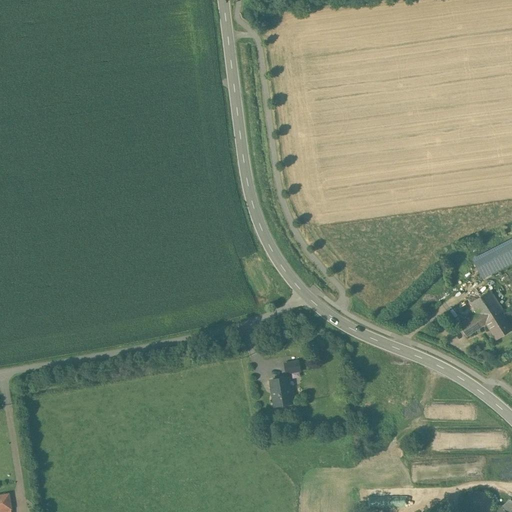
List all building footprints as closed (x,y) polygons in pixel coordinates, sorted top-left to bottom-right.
[(511,240),(473,260),(483,278),(511,263),(511,240)] [(490,291),(471,303),(478,315),(459,327),(466,336),(485,325),(482,320),(490,315),(493,319),(501,314),(504,312),(490,291)] [(501,314),(493,319),(490,315),(482,320),(485,325),(487,323),(497,339),(511,330),(501,314)] [(298,361),(285,364),(286,373),(300,371),(298,361)] [(288,378),(270,381),(274,406),(292,403),(288,378)] [(482,493),(477,492),(472,493),(467,496),(464,500),(463,505),(464,510),(464,511),(490,511),(491,511),(492,505),(491,500),(487,495),(482,493)] [(9,495),(0,496),(0,510),(11,509),(9,495)] [(370,507),(397,506),(396,495),(370,496),(370,507)] [(511,511),(511,502),(510,500),(494,511),(511,511)]
